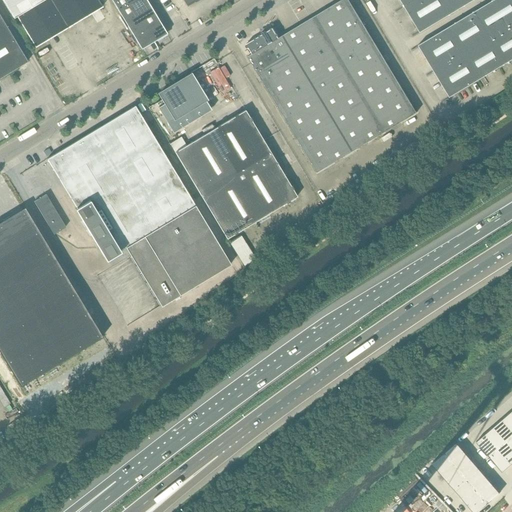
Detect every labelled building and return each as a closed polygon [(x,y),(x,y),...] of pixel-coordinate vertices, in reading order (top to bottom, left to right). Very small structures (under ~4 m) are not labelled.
[(35,47),(102,6),(98,0),(1,0),(13,18),(16,16),(35,47)] [(111,0),(118,10),(133,0),(111,0)] [(125,23),(151,7),(146,0),(133,0),(118,10),(125,23)] [(417,112),(355,9),(348,0),(340,0),(278,38),(273,28),(266,32),(265,30),(261,33),(262,34),(246,44),(246,45),(245,45),(245,46),(246,46),(246,47),(247,48),(248,47),(252,54),(247,56),(317,172),(417,112)] [(400,0),(404,7),(420,32),(458,9),(473,0),(400,0)] [(511,0),(492,0),(418,45),(449,97),(511,59),(511,0)] [(146,28),(154,41),(167,33),(151,7),(125,23),(133,35),(146,28)] [(0,77),(27,61),(0,15),(0,77)] [(133,35),(141,49),(154,41),(146,28),(133,35)] [(42,65),(53,91),(66,86),(56,60),(42,65)] [(222,90),(230,86),(219,66),(211,70),(222,90)] [(161,100),(156,103),(157,103),(164,115),(173,131),(202,114),(211,109),(205,100),(206,99),(193,78),(191,74),(191,73),(191,72),(190,73),(191,73),(174,83),(173,83),(174,84),(171,85),(170,85),(171,86),(161,91),(165,97),(161,100)] [(135,106),(92,131),(183,282),(188,290),(230,264),(225,256),(227,255),(179,176),(167,156),(135,106)] [(245,110),(175,152),(227,238),(297,196),(245,110)] [(92,131),(48,158),(78,207),(75,208),(82,220),(106,260),(120,252),(120,251),(126,247),(161,306),(188,290),(183,282),(92,131)] [(34,201),(48,225),(60,218),(46,194),(34,201)] [(0,352),(20,386),(103,336),(24,207),(0,221),(0,352)] [(254,259),(240,235),(229,242),(243,266),(254,259)] [(511,413),(510,412),(502,419),(511,431),(511,413)] [(511,431),(502,419),(493,427),(506,442),(511,437),(511,431)] [(493,427),(485,434),(498,449),(506,442),(493,427)] [(485,434),(476,442),(489,457),(498,449),(485,434)] [(456,442),(444,453),(451,461),(464,451),(456,442)] [(511,448),(506,442),(498,449),(511,465),(511,463),(511,448)] [(498,449),(489,457),(502,472),(511,465),(498,449)] [(464,451),(451,461),(458,470),(471,459),(464,451)] [(444,453),(431,464),(439,472),(451,461),(444,453)] [(471,459),(458,470),(466,478),(478,467),(471,459)] [(451,461),(439,472),(446,480),(458,470),(451,461)] [(478,467),(466,478),(473,486),(485,476),(478,467)] [(458,470),(446,480),(453,489),(466,478),(458,470)] [(485,476),(473,486),(480,495),(492,484),(485,476)] [(466,478),(453,489),(460,497),(473,486),(466,478)] [(492,484),(480,495),(487,503),(500,493),(492,484)] [(473,486),(460,497),(468,506),(480,495),(473,486)] [(480,495),(468,506),(473,511),(477,511),(487,503),(480,495)]
